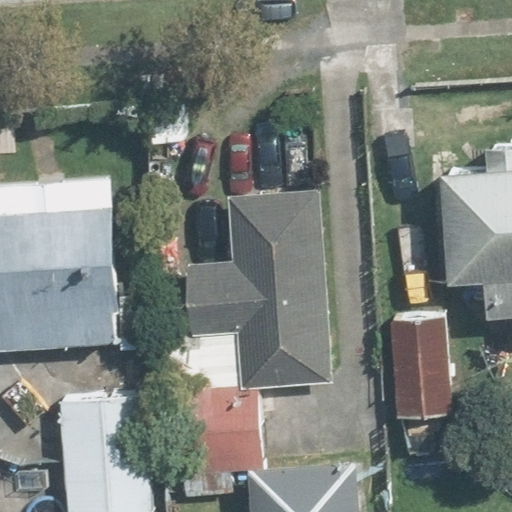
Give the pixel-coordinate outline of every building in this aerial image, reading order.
[(511,137),(477,137),(477,155),(447,155),(447,270),(489,270),(490,309),(511,309),(511,137)] [(0,340),(123,334),(124,346),(153,344),(150,292),(121,293),(115,167),(0,172),(0,340)] [(239,330),(239,376),(263,376),(327,377),(328,184),(240,184),(239,255),(189,255),(189,330),(239,330)] [(452,311),(394,312),(397,412),(455,411),(452,311)] [(185,376),(184,463),(165,463),(165,492),(235,493),(235,464),(253,464),(263,464),(263,376),(239,376),(185,376)] [(147,511),(157,511),(150,385),(60,390),(66,511),(147,511)] [(364,511),(365,464),(263,464),(253,464),(252,511),(364,511)]
